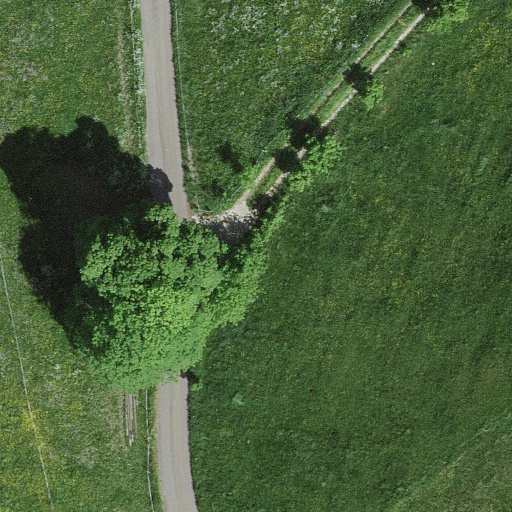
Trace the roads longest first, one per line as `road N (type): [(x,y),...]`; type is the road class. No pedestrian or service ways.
road 1 (unclassified): [(154,0),(179,511)]
road 2 (track): [(166,357),(264,187),(425,0)]
